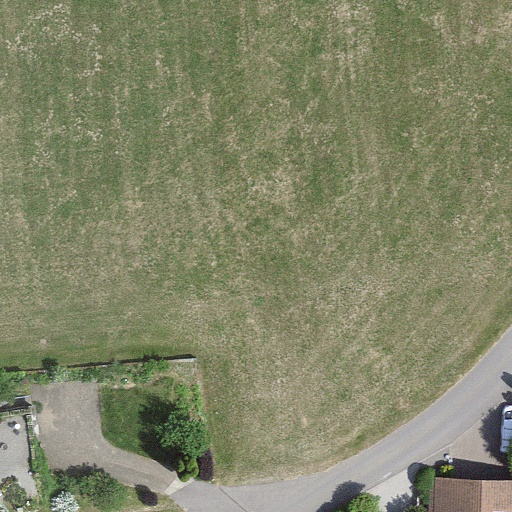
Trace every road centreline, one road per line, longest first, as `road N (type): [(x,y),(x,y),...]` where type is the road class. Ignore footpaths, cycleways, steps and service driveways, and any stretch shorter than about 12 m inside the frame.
road 1 (unclassified): [(511,356),(434,434),(312,511)]
road 2 (track): [(50,403),(74,439),(95,453),(215,501)]
